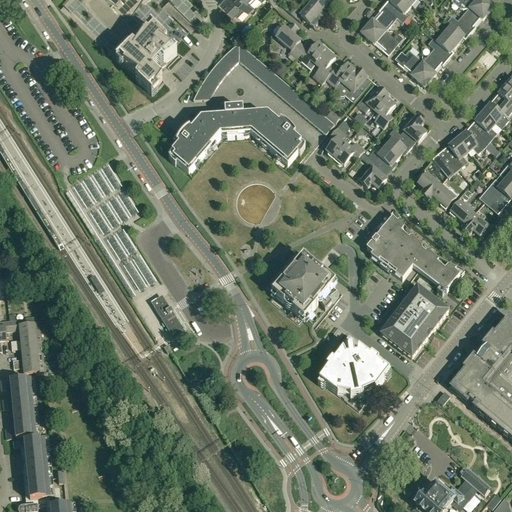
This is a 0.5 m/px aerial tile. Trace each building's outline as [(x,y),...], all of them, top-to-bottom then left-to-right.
[(127,10),(134,0),(115,0),(127,11),(127,10)] [(244,0),(220,0),(218,3),(223,9),(224,10),(226,7),(236,17),(244,9),(247,13),(253,7),(252,7),(249,4),(244,0)] [(322,12),(328,5),(334,10),(340,3),(336,0),(307,0),(312,4),(322,12)] [(411,8),(401,0),(394,0),(392,3),(389,1),(383,8),(393,16),(397,20),(402,25),(407,19),(404,16),(411,8)] [(456,0),(468,10),(494,8),(483,0),(456,0)] [(328,17),(322,12),(312,4),(300,18),(310,26),(310,25),(314,28),(320,22),(322,24),(328,17)] [(360,35),(386,33),(397,20),(393,16),(383,8),(379,13),(381,15),(374,23),(372,21),(360,35)] [(494,8),(468,10),(457,23),(457,24),(461,27),(471,35),(475,31),(473,29),(480,20),(482,22),(494,8)] [(465,42),(471,35),(461,27),(457,24),(457,23),(452,18),(447,24),(451,27),(443,36),(457,47),(462,40),(465,42)] [(290,55),(296,60),(306,49),(299,44),(300,43),(293,37),(298,31),(291,25),(286,31),(284,29),(283,31),(279,27),(277,27),(273,32),(273,34),(277,38),(276,39),(291,53),(290,55)] [(150,27),(150,28),(135,49),(132,46),(129,49),(116,62),(116,63),(120,65),(138,77),(135,81),(138,84),(151,97),(152,97),(152,96),(162,81),(161,81),(154,74),(159,70),(165,66),(164,64),(176,55),(175,54),(170,51),(164,47),(166,43),(163,40),(164,40),(150,27)] [(386,33),(360,35),(374,47),(376,45),(384,52),(383,54),(387,58),(399,45),(386,33)] [(457,47),(443,36),(436,44),(432,41),(428,46),(433,51),(437,55),(438,55),(447,63),(453,56),(451,54),(457,47)] [(213,94),(215,91),(217,89),(219,86),(220,84),(222,81),(226,76),(230,72),(234,68),(238,64),(325,137),(334,127),(279,80),(238,45),(235,48),(231,51),(228,54),(225,57),(222,60),(219,64),(216,67),(213,71),(210,74),(207,78),(205,81),(203,84),(200,88),(199,91),(198,92),(197,94),(196,95),(195,99),(193,102),(209,102),(213,94)] [(311,54),(306,49),(296,60),(310,72),(315,67),(328,51),(322,47),(319,47),(317,46),(311,54)] [(321,87),(326,82),(326,81),(335,71),(330,66),(335,61),(334,59),(333,56),(328,51),(315,67),(320,70),(312,79),(321,87)] [(443,67),(447,63),(438,55),(437,55),(433,51),(422,64),(424,90),(436,76),(434,74),(441,66),(443,67)] [(410,78),(424,90),(422,64),(409,53),(405,57),(401,54),(395,62),(398,65),(397,67),(402,71),(404,69),(412,76),(410,78)] [(337,96),(357,72),(352,68),(348,68),(347,67),(340,75),(335,71),(326,81),(326,82),(335,89),(335,93),(337,96)] [(366,80),(357,72),(337,96),(340,98),(343,98),(344,97),(353,105),(361,96),(356,91),(366,80)] [(507,105),(503,110),(511,117),(511,93),(504,86),(499,92),(499,95),(498,97),(507,105)] [(370,110),(375,114),(388,98),(379,91),(369,102),(364,98),(356,108),(365,115),(370,110)] [(388,98),(375,114),(379,118),(374,123),(383,131),(393,120),(388,116),(395,108),(394,106),(393,103),(388,98)] [(282,124),(280,123),(278,125),(274,122),(270,118),(267,115),(243,117),(242,114),(242,110),(239,111),(237,106),(234,107),(233,107),(232,107),(229,107),(227,112),(224,112),(225,119),(200,120),(191,132),(189,130),(187,131),(185,132),(184,134),(182,135),(181,136),(180,138),(179,140),(178,141),(177,143),(176,144),(176,145),(178,147),(168,158),(169,160),(169,161),(170,162),(171,164),(172,165),(173,166),(175,167),(176,165),(188,175),(220,138),(250,136),(287,168),(297,156),(299,158),(301,156),(302,155),(303,153),(303,152),(304,151),(304,149),(305,148),(293,138),(295,136),(294,134),(293,133),(291,131),(290,130),(288,128),(287,127),(285,126),(283,125),(282,124)] [(485,108),(480,113),(495,126),(499,122),(505,127),(511,118),(511,117),(503,110),(499,114),(489,106),(488,108),(485,108)] [(335,127),(340,120),(332,113),(331,114),(326,110),(322,115),(335,127)] [(484,132),(480,137),(489,145),(497,136),(491,131),(495,126),(480,113),(475,119),(475,122),(474,124),(484,132)] [(400,138),(412,148),(416,144),(418,145),(426,135),(419,130),(423,125),(416,119),(400,137),(400,138)] [(333,162),(346,147),(341,143),(346,137),(350,129),(343,123),(328,140),(333,145),(326,153),(327,154),(327,157),(333,162)] [(406,155),(412,148),(400,138),(400,137),(393,131),(388,137),(392,140),(385,149),(398,160),(404,153),(406,155)] [(489,145),(480,137),(473,144),(465,134),(464,135),(461,135),(455,140),(468,155),(472,151),(477,157),(483,152),(485,150),(496,160),(500,154),(489,145)] [(463,159),(468,155),(455,140),(449,144),(449,148),(447,149),(455,159),(451,163),(458,172),(468,165),(463,159)] [(346,147),(333,162),(339,167),(342,167),(343,168),(350,160),(355,164),(365,153),(356,145),(351,151),(346,147)] [(368,159),(376,166),(376,165),(389,176),(395,169),(392,167),(398,160),(385,149),(377,157),(373,153),(368,159)] [(448,181),(453,176),(445,167),(437,157),(432,161),(440,171),(448,181)] [(446,166),(445,167),(453,176),(458,172),(451,163),(446,166)] [(505,182),(511,188),(511,164),(511,163),(499,177),(505,182)] [(384,180),(389,176),(376,165),(376,166),(360,184),(367,190),(371,186),(378,192),(386,182),(384,180)] [(428,202),(432,198),(440,188),(426,176),(417,186),(424,191),(420,196),(428,202)] [(487,191),(497,199),(501,194),(510,202),(511,201),(511,200),(511,188),(505,182),(501,187),(495,182),(487,191)] [(432,198),(440,205),(440,208),(445,212),(455,201),(440,188),(432,198)] [(487,191),(483,196),(492,204),(497,199),(487,191)] [(488,209),(492,204),(483,196),(479,201),(488,209)] [(465,226),(474,217),(459,204),(449,215),(454,220),(457,219),(465,226)] [(408,275),(412,270),(418,274),(439,290),(436,294),(442,298),(446,293),(447,293),(453,285),(462,275),(456,271),(438,263),(410,239),(395,217),(384,229),(381,234),(379,235),(377,233),(374,236),(368,239),(368,240),(368,241),(368,242),(371,245),(366,251),(372,256),(370,259),(402,283),(408,275)] [(465,226),(461,231),(469,237),(472,233),(479,238),(488,229),(474,217),(465,226)] [(273,293),(272,294),(273,295),(303,321),(303,322),(320,304),(325,311),(332,303),(329,301),(325,297),(335,286),(333,285),(337,280),(327,272),(323,268),(319,265),(308,256),(305,260),(303,258),(301,260),(273,293)] [(448,313),(417,288),(410,297),(406,302),(383,332),(380,337),(411,361),(412,359),(417,353),(418,353),(418,352),(420,349),(421,348),(427,341),(428,340),(430,341),(431,342),(433,339),(434,337),(432,334),(438,326),(439,325),(441,322),(441,323),(442,321),(448,313)] [(168,310),(160,297),(152,302),(155,307),(153,308),(158,316),(160,315),(171,331),(178,327),(170,314),(173,312),(170,308),(168,310)] [(9,323),(10,334),(19,333),(20,337),(40,335),(39,326),(35,326),(34,318),(25,319),(26,322),(9,323)] [(511,324),(509,322),(503,330),(496,338),(492,335),(481,348),(485,352),(481,357),(477,362),(473,358),(462,371),(466,374),(459,383),(453,390),(455,392),(467,403),(473,408),(472,410),(511,443),(511,324)] [(10,334),(9,323),(0,324),(0,354),(2,354),(1,345),(7,344),(6,334),(10,334)] [(41,345),(40,335),(20,337),(20,343),(11,343),(11,348),(41,345)] [(319,383),(337,397),(358,413),(389,374),(377,365),(378,363),(371,357),(370,359),(363,354),(361,352),(353,346),(349,343),(347,346),(334,364),(332,362),(329,366),(326,369),(328,371),(319,383)] [(41,345),(11,348),(12,352),(21,351),(22,357),(42,355),(41,345)] [(168,346),(164,349),(167,355),(170,354),(172,353),(168,346)] [(42,355),(22,357),(22,362),(13,363),(13,367),(43,364),(42,355)] [(43,364),(13,367),(14,371),(23,370),(23,376),(44,375),(43,364)] [(10,381),(12,401),(32,399),(30,379),(10,381)] [(449,399),(444,394),(436,403),(442,407),(449,399)] [(12,401),(14,420),(16,440),(36,438),(32,399),(12,401)] [(36,511),(46,510),(45,501),(50,501),(44,441),(24,443),(30,508),(22,509),(21,509),(20,509),(20,510),(19,510),(19,511),(18,511),(36,511)] [(489,490),(468,472),(462,479),(483,497),(489,490)] [(465,483),(457,494),(451,489),(447,492),(443,489),(441,492),(435,486),(427,496),(425,498),(423,497),(421,499),(419,497),(415,502),(417,504),(415,506),(418,508),(415,511),(444,511),(449,506),(456,511),(461,511),(477,494),(465,483)] [(490,504),(487,507),(492,511),(501,501),(495,497),(490,504)] [(505,499),(494,511),(510,511),(506,501),(505,499)]
